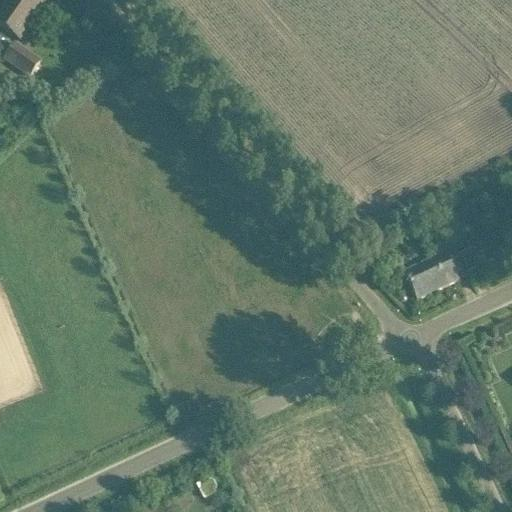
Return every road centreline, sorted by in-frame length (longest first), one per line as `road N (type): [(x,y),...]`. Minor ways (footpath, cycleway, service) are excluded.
road 1 (unclassified): [(403,335),(98,0)]
road 2 (unclassified): [(18,511),(403,335)]
road 3 (unclassified): [(498,511),(403,335)]
